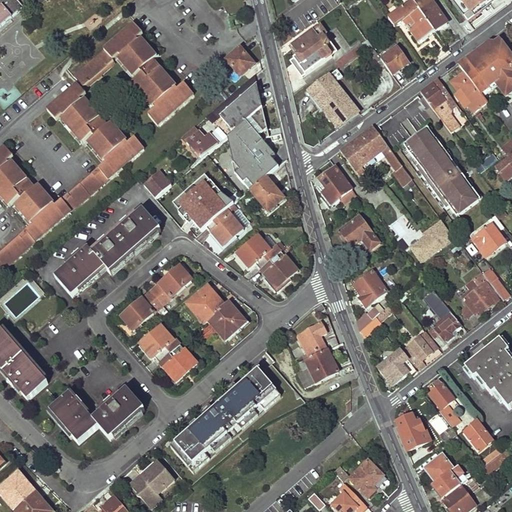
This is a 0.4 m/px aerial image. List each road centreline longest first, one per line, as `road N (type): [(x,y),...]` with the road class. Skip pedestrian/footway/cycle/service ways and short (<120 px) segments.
road 1 (residential): [(330,283),(96,471),(59,465),(0,407)]
road 2 (residential): [(298,167),(326,155),(511,14)]
road 3 (tertiary): [(258,0),(298,167)]
road 4 (residential): [(377,407),(511,307)]
road 5 (tertiary): [(330,283),(377,407)]
road 6 (tertiary): [(298,167),(330,283)]
